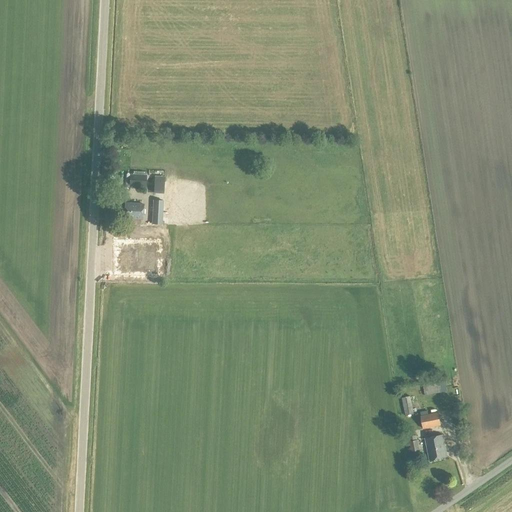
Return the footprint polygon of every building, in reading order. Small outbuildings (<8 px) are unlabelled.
[(129,187),(146,188),(147,176),(129,175),(129,187)] [(153,193),(163,194),(164,177),(154,176),(153,193)] [(152,222),(152,224),(162,224),(163,201),(153,201),(152,222)] [(124,204),(124,218),(141,219),(142,205),(124,204)] [(151,265),(151,250),(123,250),(123,265),(151,265)] [(422,383),(424,396),(447,392),(445,381),(439,382),(438,380),(422,383)] [(405,416),(414,414),(410,396),(401,398),(405,416)] [(420,412),(423,430),(441,426),(438,412),(429,414),(427,411),(420,412)] [(454,416),(456,426),(463,425),(462,415),(454,416)] [(443,435),(425,439),(430,461),(447,457),(443,435)] [(419,451),(417,436),(408,437),(411,452),(419,451)]
